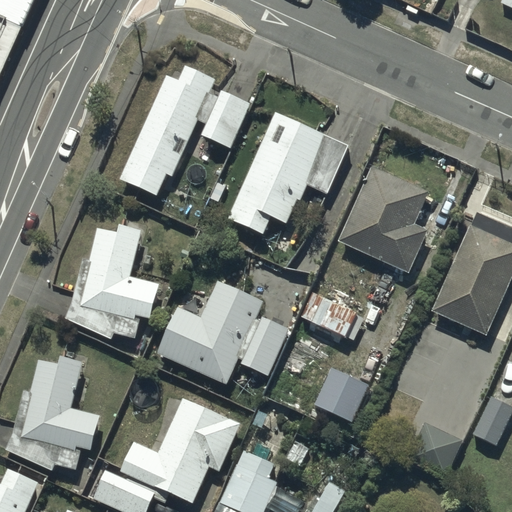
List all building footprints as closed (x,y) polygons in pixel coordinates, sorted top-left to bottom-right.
[(16,0),(0,0),(0,71),(30,6),(16,0)] [(166,70),(120,174),(158,190),(167,170),(172,172),(198,115),(207,119),(201,132),(231,145),(251,98),(221,84),(218,92),(209,89),(216,73),(185,59),(178,75),(166,70)] [(276,107),(227,214),(263,230),(271,212),(286,219),(297,195),(300,196),(307,180),(327,189),(349,140),(276,107)] [(372,161),(339,236),(411,267),(429,226),(413,219),(427,185),(372,161)] [(431,306),(484,332),(511,269),(511,220),(477,205),(431,306)] [(64,314),(110,334),(114,328),(135,334),(141,311),(151,313),(153,297),(158,281),(130,273),(141,226),(119,216),(118,226),(98,223),(89,256),(82,255),(72,300),(64,314)] [(158,349),(226,379),(237,353),(242,356),(240,360),(268,372),(290,324),(261,311),(259,317),(256,315),(263,297),(218,277),(201,314),(178,303),(158,349)] [(357,309),(309,287),(297,312),(345,334),(357,309)] [(5,446),(52,465),(56,459),(77,465),(83,443),(92,444),(92,443),(92,442),(92,441),(92,440),(92,439),(93,438),(93,437),(93,436),(93,435),(93,434),(93,433),(93,432),(93,431),(94,430),(94,429),(94,428),(94,427),(94,426),(95,425),(95,424),(95,423),(95,422),(96,422),(96,421),(96,420),(96,419),(97,418),(97,417),(97,416),(98,416),(98,415),(98,414),(98,413),(99,413),(99,412),(99,411),(73,403),(82,357),(61,348),(58,358),(38,355),(32,388),(24,386),(5,446)] [(332,365),(315,401),(351,417),(368,381),(332,365)] [(134,439),(122,464),(193,497),(209,463),(219,468),(242,420),(185,393),(158,450),(134,439)] [(511,403),(489,393),(471,431),(495,442),(511,405),(511,403)] [(461,436),(424,418),(408,451),(445,469),(461,436)] [(245,446),(219,498),(212,511),(261,511),(284,465),(245,446)] [(0,511),(22,511),(38,478),(7,463),(0,478),(0,511)] [(93,493),(133,511),(143,511),(155,486),(106,464),(93,493)] [(308,511),(330,511),(348,481),(331,472),(308,511)]
